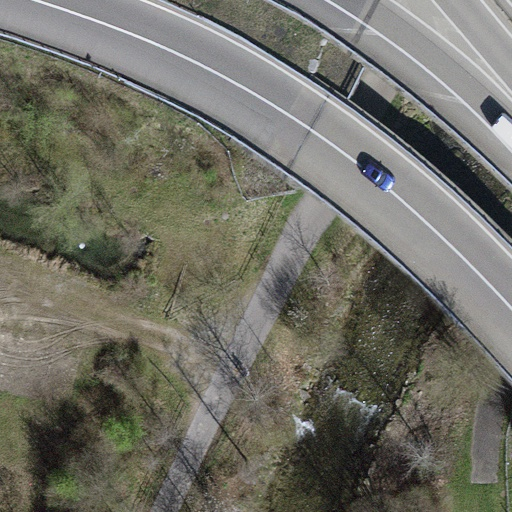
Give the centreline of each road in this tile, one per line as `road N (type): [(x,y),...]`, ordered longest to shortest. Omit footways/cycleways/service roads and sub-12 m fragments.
road 1 (track): [(172,511),(240,352),(423,0)]
road 2 (motorway): [(45,0),(170,45),(265,96),(363,167),(511,313)]
road 3 (motorway): [(341,0),(511,130)]
road 4 (track): [(475,486),(492,395),(511,357)]
